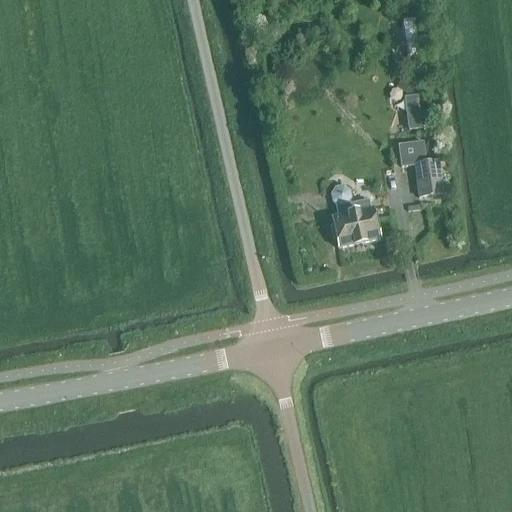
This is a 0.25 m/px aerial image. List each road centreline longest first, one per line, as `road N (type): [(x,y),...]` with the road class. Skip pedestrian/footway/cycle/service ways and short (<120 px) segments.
road 1 (unclassified): [(273,349),(194,0)]
road 2 (tertiary): [(0,401),(273,349)]
road 3 (tertiary): [(273,349),(511,295)]
road 4 (unclassified): [(311,511),(273,349)]
